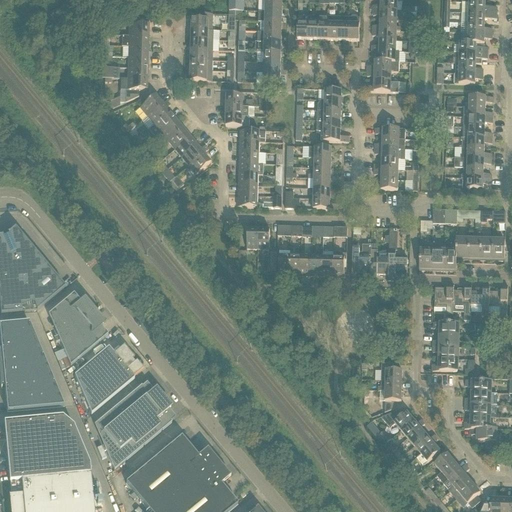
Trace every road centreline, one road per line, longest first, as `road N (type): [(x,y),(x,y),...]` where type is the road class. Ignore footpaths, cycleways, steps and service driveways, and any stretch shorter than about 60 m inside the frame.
road 1 (unclassified): [(0,198),(29,206),(283,511)]
road 2 (residential): [(356,208),(349,221),(224,216),(223,141),(200,127),(165,83),(169,9)]
road 3 (residential): [(511,482),(489,481),(448,428),(448,394),(416,393),(415,281)]
road 4 (residential): [(356,208),(355,71)]
road 5 (residential): [(355,71),(289,70),(290,0)]
